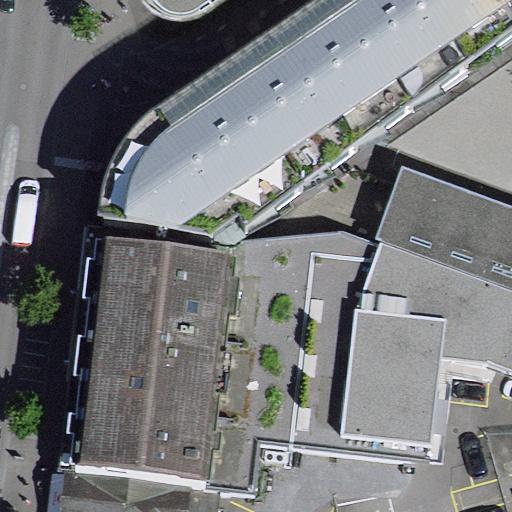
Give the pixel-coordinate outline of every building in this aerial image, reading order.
[(100,209),(97,232),(235,251),(511,42),(511,13),(505,0),(318,0),(154,113),(144,122),(128,141),(115,162),(105,185),(100,209)] [(155,0),(160,4),(168,9),(176,12),(185,13),(194,13),(202,11),(210,7),(221,0),(155,0)] [(375,242),(511,293),(511,211),(402,170),(379,231),(375,242)] [(379,231),(235,251),(97,232),(93,266),(85,265),(80,307),(88,307),(84,344),(75,342),(70,385),(78,386),(74,420),(66,419),(63,441),(71,442),(67,475),(224,494),(238,495),(249,491),(255,449),(292,453),(302,455),(321,449),(333,354),(375,242),(379,231)] [(511,293),(375,242),(333,354),(321,449),(386,429),(393,377),(421,387),(429,368),(455,377),(461,363),(486,372),(488,367),(511,375),(511,293)] [(58,511),(221,511),(224,494),(67,475),(63,474),(58,511)]
